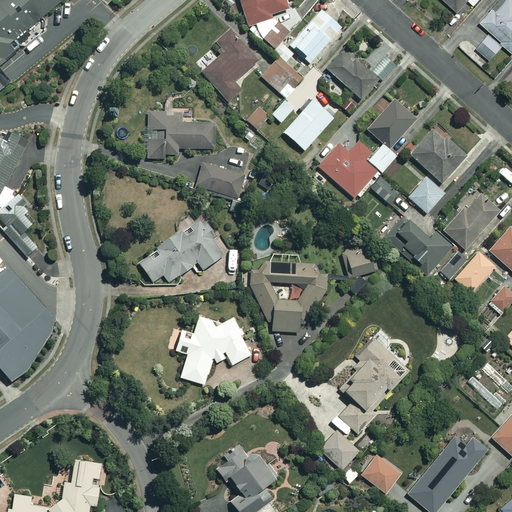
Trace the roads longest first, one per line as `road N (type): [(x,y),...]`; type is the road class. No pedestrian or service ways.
road 1 (residential): [(166,0),(108,52),(74,124),(68,182),(86,301),(78,344),(62,373)]
road 2 (residential): [(511,127),(369,0)]
road 3 (residential): [(154,511),(125,433),(62,373)]
